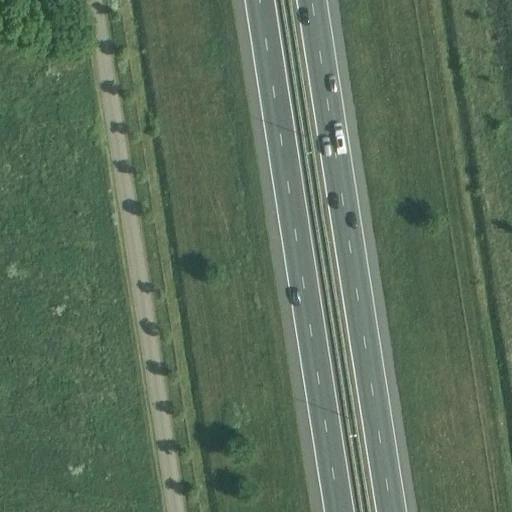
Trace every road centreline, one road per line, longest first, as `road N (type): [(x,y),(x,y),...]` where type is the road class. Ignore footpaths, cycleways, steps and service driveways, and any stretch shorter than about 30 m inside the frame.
road 1 (motorway): [(262,0),(341,511)]
road 2 (motorway): [(393,511),(314,0)]
road 3 (unclassified): [(173,511),(95,0)]
